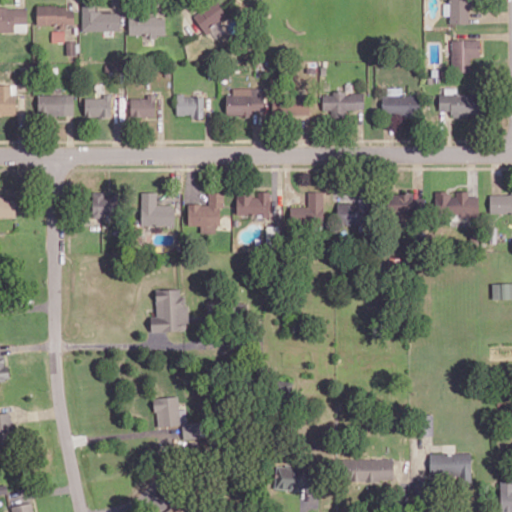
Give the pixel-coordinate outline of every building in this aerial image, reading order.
[(206,32),(228,15),(215,0),(214,0),(194,17),(206,32)] [(469,23),(468,0),(449,0),(450,3),(443,3),(444,15),(449,15),(450,23),(469,23)] [(120,29),(120,12),(95,12),(95,4),(82,4),(82,30),(120,29)] [(0,31),(27,32),(27,7),(0,6),(0,31)] [(74,24),(74,6),(36,6),(37,24),(63,23),(63,24),(74,24)] [(166,35),(165,16),(128,17),(129,34),(148,33),(148,36),(166,35)] [(64,40),(64,31),(52,31),(51,40),(64,40)] [(470,71),(470,56),(479,57),(480,39),(452,38),(451,70),(470,71)] [(0,114),(16,115),(16,94),(11,95),(10,84),(0,84),(0,114)] [(226,94),(226,115),(265,114),(264,87),(233,88),(233,94),(226,94)] [(363,92),(322,93),(323,109),(331,109),(331,118),(346,117),(346,109),(364,108),(363,92)] [(38,94),(38,115),(74,115),(74,95),(38,94)] [(176,114),(192,114),(192,117),(204,117),(204,96),(177,95),(176,114)] [(382,95),(382,114),(419,115),(419,96),(382,95)] [(85,97),(85,116),(111,115),(111,96),(85,97)] [(155,116),(155,96),(130,96),(131,116),(155,116)] [(309,114),(310,98),(283,97),(283,113),(309,114)] [(478,215),(478,196),(468,196),(468,191),(455,190),(455,193),(435,192),(435,214),(478,215)] [(93,191),(93,217),(117,217),(117,191),(105,191),(93,191)] [(237,213),(262,213),(262,217),(270,216),(270,191),(257,191),(257,193),(236,194),(237,213)] [(323,191),(308,191),(308,206),(290,206),(290,223),(324,223),(323,191)] [(157,192),(142,192),(141,225),(175,226),(175,205),(156,204),(157,192)] [(188,203),(188,225),(200,225),(200,232),(220,232),(221,192),(209,192),(208,204),(188,203)] [(511,192),(489,193),(490,213),(511,212),(511,192)] [(423,197),(414,198),(414,193),(386,194),(388,215),(424,213),(423,197)] [(0,217),(16,218),(16,196),(0,195),(0,217)] [(337,224),(368,225),(369,203),(337,203),(337,224)] [(492,299),(511,298),(511,282),(492,283),(492,299)] [(151,331),(188,330),(187,296),(180,296),(180,288),(156,289),(156,316),(151,316),(151,331)] [(0,342),(0,379),(9,379),(9,365),(2,365),(1,342),(0,342)] [(291,399),(292,381),(277,380),(277,398),(291,399)] [(155,397),(156,426),(183,424),(183,438),(202,437),(201,422),(187,422),(186,409),(179,409),(178,395),(155,397)] [(0,446),(9,446),(8,434),(11,434),(10,412),(0,412),(0,446)] [(432,414),(422,415),(423,435),(433,434),(432,414)] [(471,452),(429,454),(430,475),(459,474),(459,483),(471,482),(471,452)] [(393,458),(343,459),(343,481),(393,480),(393,458)] [(312,489),(312,466),(276,465),(275,488),(312,489)] [(511,511),(511,480),(500,480),(500,511),(511,511)] [(191,511),(182,500),(167,511),(191,511)] [(24,511),(34,511),(34,502),(11,505),(11,511),(14,511),(24,511)]
